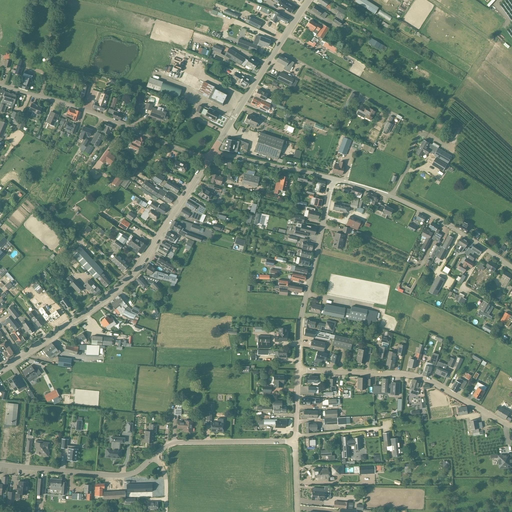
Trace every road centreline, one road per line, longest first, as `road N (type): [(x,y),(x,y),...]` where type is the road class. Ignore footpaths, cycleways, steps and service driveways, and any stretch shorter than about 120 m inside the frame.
road 1 (tertiary): [(21,357),(134,274),(209,156)]
road 2 (unclassified): [(511,427),(419,377),(297,369)]
road 3 (residential): [(209,156),(0,83)]
road 4 (unclassified): [(511,265),(419,207),(331,177)]
road 5 (unclassified): [(297,369),(300,314),(331,177)]
road 6 (tertiary): [(209,156),(308,0)]
road 7 (unclassified): [(0,464),(120,476),(153,457)]
road 8 (unclassified): [(153,457),(173,442),(294,441)]
road 9 (unclassified): [(331,177),(209,156)]
